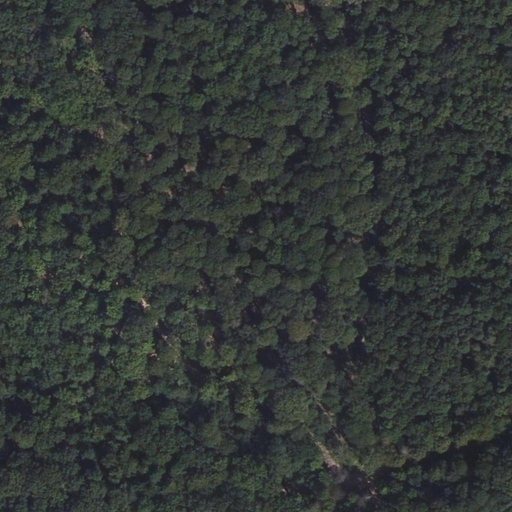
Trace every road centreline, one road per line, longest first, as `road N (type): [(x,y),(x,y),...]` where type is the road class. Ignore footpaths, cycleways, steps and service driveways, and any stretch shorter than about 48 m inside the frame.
road 1 (track): [(511,317),(0,94)]
road 2 (track): [(0,176),(72,271),(132,323),(227,372),(315,440),(375,471)]
road 3 (track): [(375,471),(356,81),(325,0)]
road 4 (track): [(0,499),(319,487),(375,471)]
road 5 (track): [(193,352),(130,237),(105,143),(92,0)]
road 6 (track): [(375,471),(511,425)]
